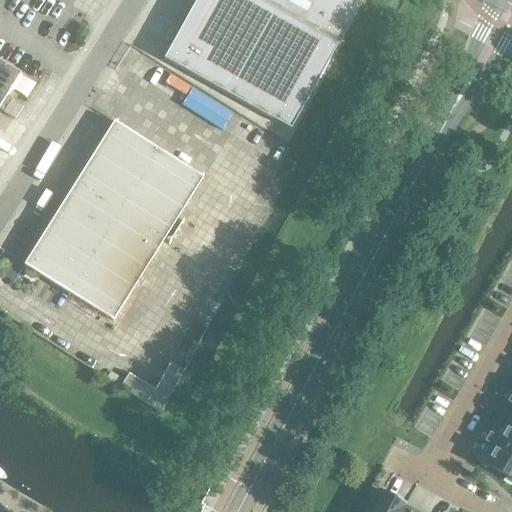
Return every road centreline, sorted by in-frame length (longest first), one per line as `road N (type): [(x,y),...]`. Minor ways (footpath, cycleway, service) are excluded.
road 1 (secondary): [(238,511),(454,104)]
road 2 (unclassified): [(0,207),(132,0)]
road 3 (residential): [(511,321),(424,471)]
